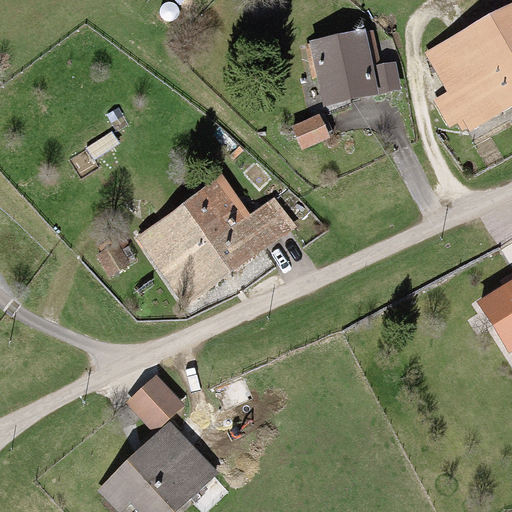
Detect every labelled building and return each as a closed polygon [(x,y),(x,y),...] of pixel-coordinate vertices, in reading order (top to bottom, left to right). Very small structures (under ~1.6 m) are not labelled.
[(511,11),(428,53),(448,94),(436,100),(453,134),(511,104),(511,11)] [(370,29),(312,46),(328,106),(387,90),(370,29)] [(138,243),(184,304),(271,239),(226,178),(138,243)] [(511,286),(484,302),(511,350),(511,349),(511,286)] [(186,409),(155,377),(126,405),(157,437),(186,409)] [(123,511),(133,503),(142,511),(182,511),(215,479),(165,431),(104,494),(121,511),(123,511)]
